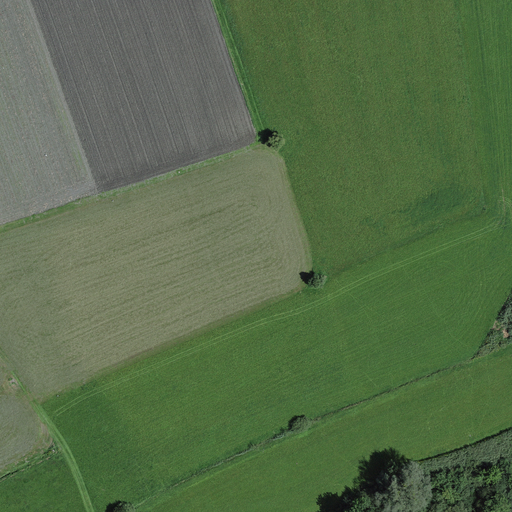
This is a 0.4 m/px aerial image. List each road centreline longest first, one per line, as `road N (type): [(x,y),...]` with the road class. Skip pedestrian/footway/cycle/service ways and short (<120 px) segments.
road 1 (track): [(20,229),(116,203),(264,145),(220,0)]
road 2 (track): [(0,352),(80,469),(94,511)]
